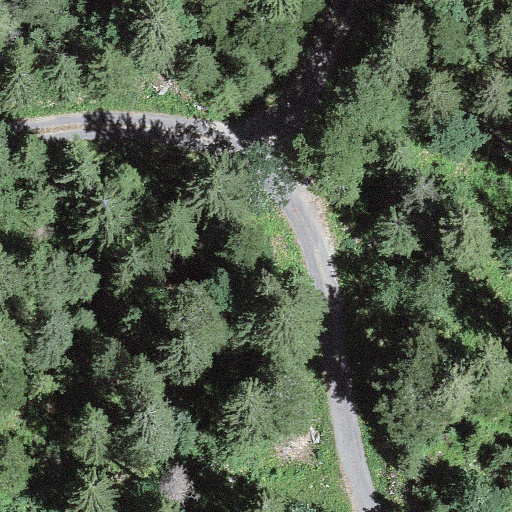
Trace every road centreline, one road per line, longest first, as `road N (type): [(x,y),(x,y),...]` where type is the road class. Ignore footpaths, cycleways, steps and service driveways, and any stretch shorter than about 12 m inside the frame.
road 1 (track): [(366,511),(344,441),(310,237),(268,171),(228,148),(173,132),(104,127),(0,141)]
road 2 (track): [(257,160),(329,53),(350,0)]
